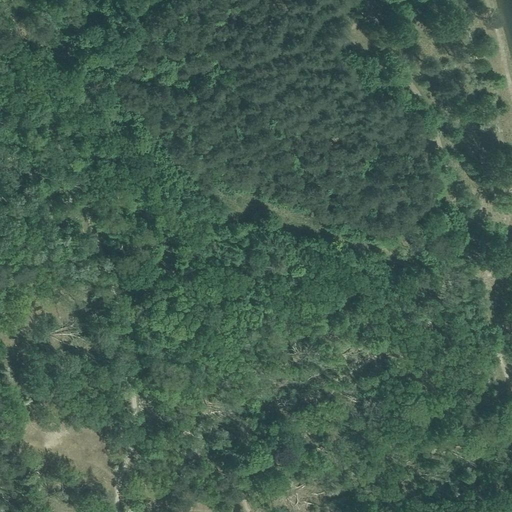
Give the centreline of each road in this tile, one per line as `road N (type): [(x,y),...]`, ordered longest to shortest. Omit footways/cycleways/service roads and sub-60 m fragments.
road 1 (track): [(118,511),(118,481),(134,440),(129,357),(69,171),(7,84),(12,14)]
road 2 (track): [(360,0),(432,124),(481,315),(511,383)]
